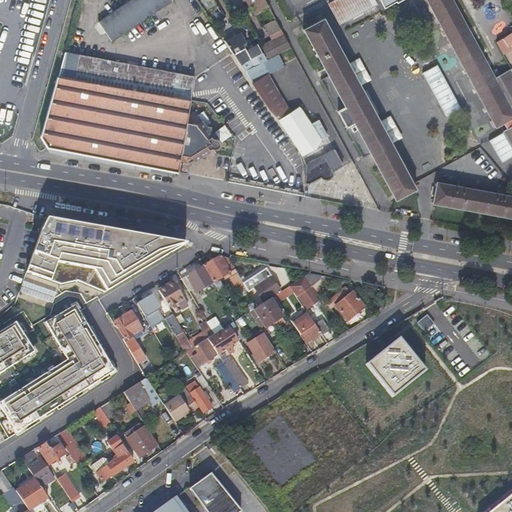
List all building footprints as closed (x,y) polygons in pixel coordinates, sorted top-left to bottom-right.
[(171,0),(131,0),(98,22),(111,41),(172,1),(171,0)] [(256,14),(269,7),(266,1),(265,0),(246,0),(251,8),(252,8),(256,14)] [(347,18),(353,14),(351,11),(361,5),(363,8),(376,2),(374,0),(332,0),(329,2),(340,22),(347,18)] [(427,0),(456,53),(496,128),(503,125),(506,129),(507,129),(510,135),(506,137),(511,147),(511,69),(495,78),(453,0),(427,0)] [(351,11),(353,14),(363,8),(361,5),(351,11)] [(206,11),(214,23),(220,19),(212,8),(206,11)] [(417,188),(415,184),(393,144),(324,18),(318,22),(315,17),(305,22),(308,28),(305,29),(330,75),(323,79),(343,114),(369,162),(375,159),(385,178),(397,199),(417,188)] [(247,70),(266,60),(258,45),(249,49),(241,32),(226,40),(241,60),(247,70)] [(511,33),(506,38),(497,43),(503,54),(511,49),(511,47),(511,45),(511,44),(511,33)] [(270,58),(292,48),(285,36),(263,45),(270,58)] [(189,112),(191,100),(194,76),(65,52),(59,77),(57,77),(42,136),(50,148),(149,167),(178,172),(189,112)] [(444,116),(459,108),(435,66),(421,74),(444,116)] [(300,107),(279,120),(293,141),(303,154),(325,143),(323,138),(328,135),(318,121),(312,125),(300,107)] [(0,125),(14,127),(16,111),(0,109),(0,125)] [(198,114),(189,112),(178,172),(187,174),(189,161),(195,158),(204,159),(205,152),(210,148),(215,148),(216,148),(217,148),(218,147),(218,146),(219,145),(219,144),(218,143),(218,142),(217,141),(212,138),(209,134),(211,127),(204,126),(198,115),(198,114)] [(226,142),(232,133),(246,141),(254,129),(231,115),(217,137),(226,142)] [(336,150),(306,164),(305,184),(310,183),(321,178),(324,180),(326,181),(328,181),(331,180),(333,178),(336,171),(345,167),(336,150)] [(511,220),(511,199),(439,185),(435,206),(511,220)] [(157,249),(171,241),(49,219),(42,232),(27,273),(63,285),(79,281),(106,293),(163,258),(157,249)] [(187,244),(171,241),(157,249),(163,258),(187,244)] [(243,280),(232,262),(226,265),(221,255),(204,266),(215,284),(230,274),(236,282),(237,281),(243,291),(248,288),(243,280)] [(215,284),(204,266),(183,280),(191,294),(197,291),(199,294),(215,284)] [(263,269),(243,280),(248,288),(250,291),(255,287),(265,302),(271,298),(276,294),(279,292),(263,269)] [(324,275),(310,273),(303,277),(313,287),(324,275)] [(313,287),(303,277),(289,286),(293,292),(297,298),(301,296),(310,310),(321,304),(311,289),(313,287)] [(177,282),(160,293),(170,309),(176,306),(176,308),(188,301),(177,282)] [(293,292),(289,286),(279,292),(276,294),(280,301),(293,292)] [(368,310),(355,291),(336,303),(348,321),(368,310)] [(156,296),(138,306),(154,333),(167,325),(160,315),(166,312),(156,296)] [(283,317),(271,298),(265,302),(259,306),(252,310),(263,329),(283,317)] [(103,381),(116,373),(93,334),(88,336),(85,331),(90,329),(77,306),(47,323),(69,360),(0,405),(19,434),(48,415),(46,411),(51,408),(54,412),(97,385),(94,380),(100,377),(103,381)] [(134,313),(115,324),(140,365),(151,358),(138,337),(133,340),(130,337),(144,329),(134,313)] [(418,323),(426,332),(435,325),(428,315),(418,323)] [(295,325),(307,343),(323,335),(316,325),(310,316),(295,325)] [(168,322),(182,345),(190,341),(175,318),(168,322)] [(316,325),(323,335),(332,331),(324,319),(316,325)] [(0,375),(36,352),(18,323),(0,334),(0,375)] [(211,327),(190,341),(194,347),(197,345),(210,337),(215,333),(211,327)] [(232,345),(241,340),(235,331),(229,335),(224,327),(215,333),(210,337),(219,352),(225,349),(227,352),(234,348),(232,345)] [(261,361),(277,352),(267,335),(251,345),(261,361)] [(194,358),(197,364),(219,352),(210,337),(197,345),(201,353),(194,358)] [(404,338),(371,364),(395,395),(429,369),(404,338)] [(182,345),(186,352),(194,347),(190,341),(182,345)] [(227,363),(242,388),(251,382),(237,358),(227,363)] [(147,377),(125,392),(130,401),(141,418),(146,415),(141,406),(149,401),(150,404),(152,402),(153,402),(160,398),(147,377)] [(201,409),(203,412),(214,405),(197,378),(187,386),(201,409)] [(164,405),(175,422),(191,413),(192,414),(201,409),(187,386),(175,394),(176,397),(164,405)] [(110,401),(102,406),(109,418),(118,413),(110,401)] [(102,406),(95,411),(105,426),(108,424),(111,427),(114,425),(109,418),(102,406)] [(141,455),(158,444),(146,425),(142,427),(140,423),(126,431),(141,455)] [(63,440),(79,465),(88,460),(68,428),(59,434),(63,440)] [(54,445),(63,440),(59,434),(50,440),(54,445)] [(103,479),(131,462),(117,437),(108,441),(116,456),(96,468),(103,479)] [(51,453),(45,443),(39,446),(43,451),(53,468),(69,457),(61,446),(51,453)] [(35,475),(43,486),(51,481),(47,475),(52,472),(43,458),(39,460),(33,451),(23,457),(35,475)] [(12,482),(4,469),(0,471),(0,479),(4,486),(12,482)] [(28,508),(49,496),(43,486),(35,475),(15,487),(28,508)] [(188,493),(201,511),(236,511),(211,476),(188,493)] [(30,511),(28,508),(15,487),(14,485),(3,492),(12,504),(16,500),(23,511),(21,511),(30,511)] [(68,491),(75,502),(81,499),(74,488),(68,491)] [(511,511),(511,492),(487,511),(511,511)] [(180,511),(174,502),(160,511),(180,511)]
